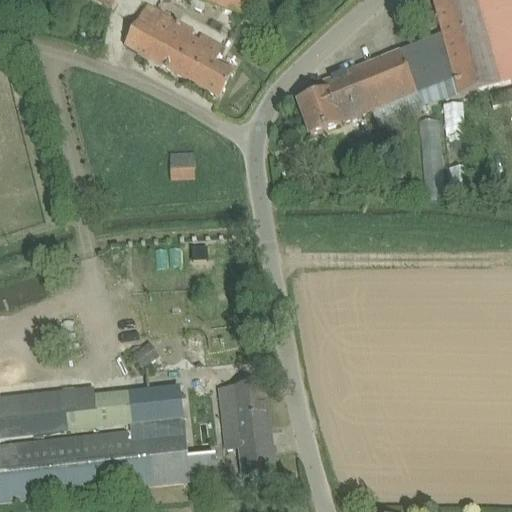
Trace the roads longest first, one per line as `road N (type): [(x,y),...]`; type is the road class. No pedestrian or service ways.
road 1 (unclassified): [(327,511),(251,134),(269,105),(382,0)]
road 2 (track): [(251,134),(141,86),(0,44)]
